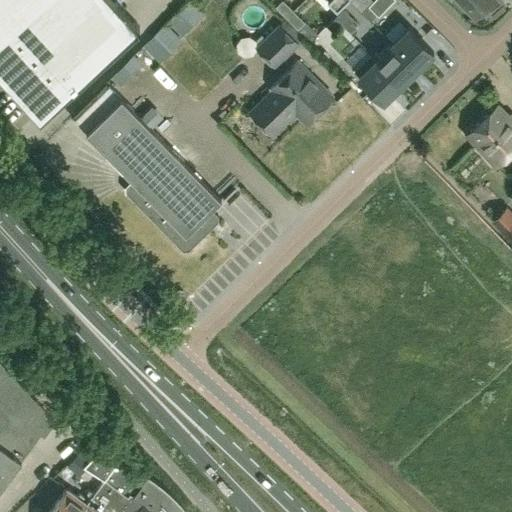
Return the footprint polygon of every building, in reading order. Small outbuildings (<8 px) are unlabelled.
[(116,0),(0,0),(0,51),(50,107),(140,26),(116,0)] [(193,0),(171,22),(187,37),(211,13),(198,0),(193,0)] [(286,17),(293,10),(283,0),(280,0),(275,6),(286,17)] [(462,0),(474,12),(481,5),(485,9),(494,0),(462,0)] [(376,14),(367,6),(361,11),(370,20),(376,14)] [(349,14),(343,8),(335,17),(341,22),(349,14)] [(293,10),(286,17),(297,28),(304,21),(293,10)] [(335,17),(326,25),(327,26),(332,31),(341,22),(335,17)] [(275,65),(298,42),(279,24),(257,47),(275,65)] [(409,26),(392,42),(416,68),(433,51),(409,26)] [(164,28),(123,76),(131,82),(172,35),(164,28)] [(370,53),(400,84),(416,68),(392,42),(376,58),(371,53),(370,53)] [(383,100),(400,84),(370,53),(354,70),(383,100)] [(305,121),(332,95),(297,59),(270,86),(273,88),(250,111),(272,134),(295,111),(305,121)] [(211,207),(221,197),(121,96),(86,131),(132,178),(125,185),(125,191),(182,249),(188,250),(208,229),(218,220),(218,214),(211,207)] [(511,136),(511,118),(497,103),(465,133),(489,158),(511,136)] [(491,220),(503,232),(511,223),(511,212),(506,206),(491,220)] [(306,290),(298,299),(304,304),(312,296),(306,290)] [(319,303),(310,311),(316,317),(325,309),(319,303)] [(325,309),(316,317),(322,323),(331,315),(325,309)] [(287,310),(253,343),(271,362),(305,328),(287,310)] [(336,320),(327,329),(333,334),(342,326),(336,320)] [(342,326),(333,334),(339,340),(347,332),(342,326)] [(305,328),(271,362),(287,379),(322,345),(305,328)] [(352,337),(344,346),(350,352),(358,343),(352,337)] [(358,343),(350,352),(355,358),(364,349),(358,343)] [(322,345),(287,379),(304,396),(338,363),(322,345)] [(369,354),(361,363),(366,369),(375,360),(369,354)] [(375,360),(366,369),(372,375),(381,366),(375,360)] [(0,482),(49,418),(0,363),(0,482)] [(338,363),(304,396),(321,413),(355,380),(338,363)] [(386,372),(377,380),(383,386),(392,378),(386,372)] [(392,378),(383,386),(389,392),(398,384),(392,378)] [(355,380),(321,413),(338,430),(372,397),(355,380)] [(403,389),(395,398),(400,404),(409,395),(403,389)] [(372,397),(338,430),(356,449),(390,415),(372,397)] [(150,476),(145,473),(141,479),(121,453),(103,442),(82,464),(103,476),(85,500),(65,487),(46,511),(186,511),(187,511),(183,507),(179,502),(175,497),(170,492),(166,488),(161,484),(156,480),(150,476)]
